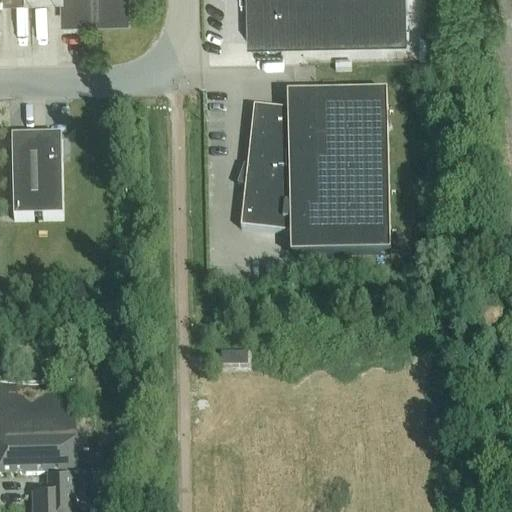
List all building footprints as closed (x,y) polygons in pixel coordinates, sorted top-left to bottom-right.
[(63,0),(64,22),(126,20),(125,0),(63,0)] [(240,0),(241,5),(246,5),(247,44),(407,41),(405,0),(240,0)] [(297,258),(390,256),(387,95),(293,97),(291,114),(253,109),(240,231),(296,237),(297,258)] [(63,221),(61,140),(12,141),(14,222),(63,221)] [(221,368),(247,368),(247,355),(221,355),(221,368)] [(0,478),(77,476),(75,386),(0,387),(0,478)] [(73,511),(73,480),(48,481),(49,497),(33,498),(33,511),(73,511)]
